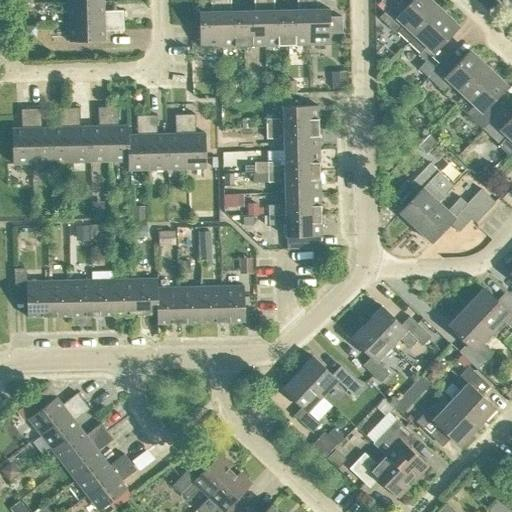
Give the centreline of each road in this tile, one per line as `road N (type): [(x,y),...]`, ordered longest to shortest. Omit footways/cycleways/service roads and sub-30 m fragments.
road 1 (residential): [(360,0),(366,264)]
road 2 (residential): [(159,0),(161,69),(17,73)]
road 3 (residential): [(218,356),(218,389),(230,420),(327,511)]
road 4 (residential): [(366,264),(286,346),(218,356)]
road 5 (residential): [(366,264),(472,265),(511,231)]
road 6 (residential): [(416,511),(511,413)]
road 7 (residential): [(134,359),(0,365)]
